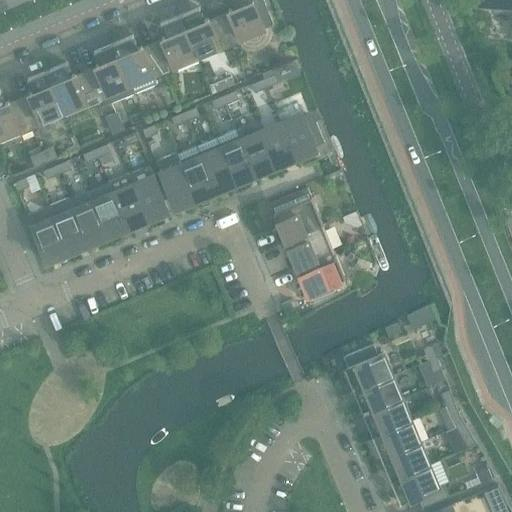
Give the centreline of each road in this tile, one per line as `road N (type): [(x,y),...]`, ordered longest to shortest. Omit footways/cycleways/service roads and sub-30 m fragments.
road 1 (secondary): [(351,0),(511,396)]
road 2 (secondary): [(511,298),(391,0)]
road 3 (residential): [(36,304),(227,226),(262,308)]
road 4 (residential): [(356,511),(311,405),(272,457),(253,511)]
road 5 (unclassified): [(431,0),(511,202)]
